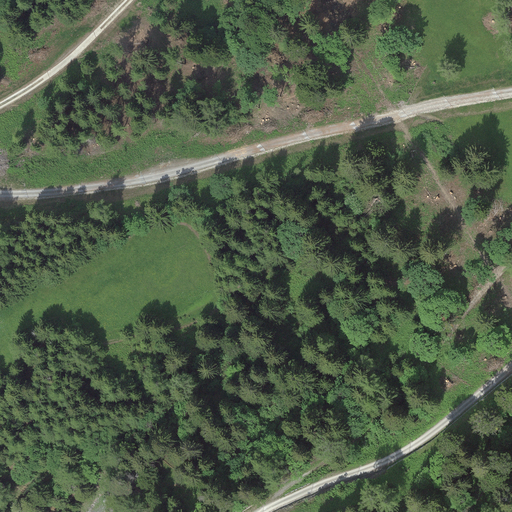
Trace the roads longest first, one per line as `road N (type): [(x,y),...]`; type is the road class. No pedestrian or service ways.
road 1 (track): [(0,193),(157,178),(511,91)]
road 2 (track): [(511,276),(257,511)]
road 3 (track): [(511,366),(396,455),(262,511)]
road 4 (track): [(130,0),(82,47),(0,104)]
